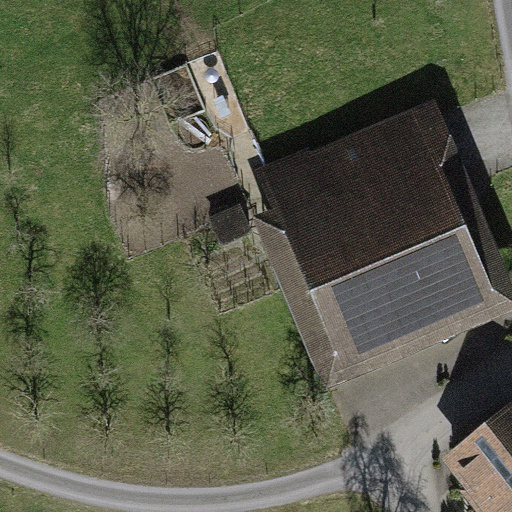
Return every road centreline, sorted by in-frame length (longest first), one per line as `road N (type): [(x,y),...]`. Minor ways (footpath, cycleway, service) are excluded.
road 1 (track): [(0,465),(143,504),(204,506),(325,483),(408,446)]
road 2 (track): [(408,446),(511,375)]
